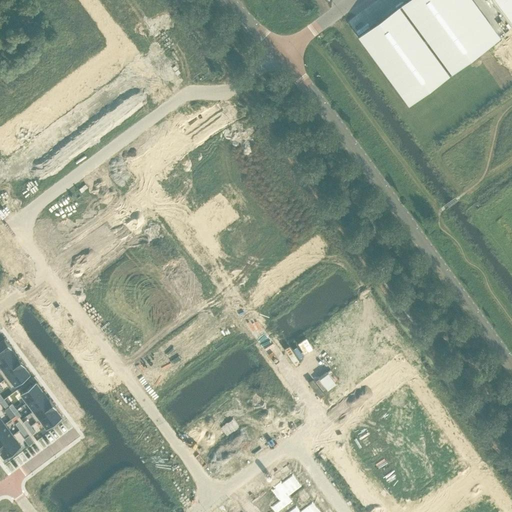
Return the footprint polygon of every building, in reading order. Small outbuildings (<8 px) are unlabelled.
[(460,0),(408,0),(358,36),(408,105),(492,43),(460,0)] [(511,0),(495,0),(511,22),(511,0)] [(110,80),(100,87),(104,93),(108,90),(115,99),(133,85),(126,76),(114,85),(110,80)] [(4,83),(0,85),(0,90),(6,98),(11,94),(20,106),(31,98),(17,80),(7,88),(4,83)] [(133,85),(115,99),(122,107),(117,111),(121,116),(131,109),(128,104),(139,95),(133,86),(133,85)] [(132,110),(122,118),(126,123),(130,120),(137,129),(155,116),(148,106),(136,115),(132,110)] [(155,116),(137,129),(137,130),(138,129),(144,138),(140,141),(144,147),(154,139),(150,134),(162,125),(155,116),(156,116),(155,116)] [(230,117),(221,124),(233,140),(242,133),(230,117)] [(212,130),(224,147),(233,140),(221,124),(213,130),(212,130)] [(212,130),(203,137),(215,153),(224,147),(212,130)] [(58,132),(49,139),(55,147),(50,151),(58,161),(63,157),(61,155),(70,148),(58,132)] [(203,137),(194,144),(206,160),(215,153),(203,137)] [(25,156),(25,157),(37,173),(46,166),(48,169),(53,165),(45,155),(40,158),(34,150),(26,157),(25,156)] [(25,157),(16,163),(28,180),(37,173),(25,157)] [(166,169),(159,174),(167,185),(179,176),(183,181),(193,174),(189,168),(185,171),(177,161),(175,162),(174,162),(165,169),(166,169)] [(16,164),(8,170),(20,186),(28,180),(16,163),(16,164)] [(242,169),(224,182),(232,193),(244,184),(248,189),(258,182),(254,176),(250,180),(242,169)] [(190,190),(179,198),(182,201),(180,202),(186,210),(204,196),(196,186),(200,183),(196,177),(186,185),(190,190)] [(95,190),(86,197),(98,213),(99,213),(98,213),(107,206),(101,198),(106,194),(99,184),(94,188),(95,190)] [(255,198),(243,207),(251,218),(269,205),(261,195),(265,191),(261,186),(251,193),(255,198)] [(86,197),(77,203),(90,220),(98,213),(86,197)] [(77,203),(70,209),(82,225),(89,220),(90,220),(77,203)] [(70,209),(61,215),(73,231),(82,225),(70,209)] [(51,220),(46,224),(53,234),(58,230),(64,238),(73,231),(61,215),(52,222),(51,220)] [(303,215),(294,222),(306,239),(307,238),(315,231),(303,215)] [(14,222),(0,233),(0,236),(5,243),(21,231),(14,222)] [(294,222),(285,229),(298,245),(306,239),(294,222)] [(285,229),(277,235),(289,251),(297,245),(298,245),(285,229)] [(21,231),(5,243),(10,250),(26,238),(21,231)] [(232,234),(214,248),(220,255),(221,254),(223,257),(234,249),(238,254),(248,247),(244,241),(240,244),(232,234)] [(277,235),(268,242),(280,258),(289,251),(277,235)] [(26,238),(10,250),(16,257),(32,245),(26,238)] [(120,245),(109,252),(113,258),(119,254),(125,262),(144,248),(137,239),(123,250),(120,245)] [(32,245),(16,257),(21,264),(37,252),(32,245)] [(144,248),(125,262),(126,263),(126,262),(132,270),(126,275),(130,280),(140,273),(137,268),(150,258),(143,249),(144,249),(144,248)] [(245,263),(233,272),(241,283),(248,278),(248,279),(257,272),(257,271),(258,270),(251,260),(255,256),(251,251),(241,258),(245,263)] [(37,252),(21,264),(28,273),(44,261),(37,252)] [(140,273),(130,280),(134,286),(140,282),(146,290),(165,277),(158,267),(144,278),(140,273)] [(165,277),(146,290),(147,291),(147,290),(153,298),(147,303),(151,308),(161,301),(158,296),(171,286),(164,277),(165,277)] [(67,289),(51,301),(58,310),(74,298),(67,289)] [(161,301),(151,308),(155,314),(161,310),(167,318),(186,305),(179,295),(165,306),(161,301)] [(74,298),(58,310),(64,318),(63,319),(64,319),(80,307),(74,298)] [(186,305),(167,318),(168,319),(168,318),(174,326),(168,331),(172,336),(182,329),(179,324),(192,314),(185,305),(186,305)] [(80,307),(64,319),(70,328),(87,315),(80,307)] [(87,315),(70,328),(71,328),(78,336),(94,324),(87,315)] [(362,334),(370,344),(375,340),(385,353),(396,345),(388,335),(390,333),(384,326),(383,327),(380,325),(370,332),(364,324),(358,328),(362,334)] [(100,333),(84,345),(90,354),(107,342),(100,333)] [(351,348),(365,366),(374,360),(365,348),(370,344),(362,334),(357,338),(360,342),(351,348)] [(5,338),(0,341),(0,355),(11,347),(5,338)] [(107,342),(90,354),(97,363),(113,351),(107,342)] [(11,347),(0,355),(0,365),(1,367),(0,368),(18,356),(18,355),(17,355),(11,348),(12,347),(11,347)] [(365,366),(351,348),(351,349),(343,355),(340,351),(334,355),(342,365),(347,361),(355,373),(364,366),(364,367),(365,366)] [(113,351),(97,363),(104,371),(120,359),(113,351)] [(323,369),(336,388),(345,381),(336,369),(342,365),(334,355),(328,359),(331,363),(323,369)] [(18,356),(0,368),(0,372),(5,379),(24,364),(18,356)] [(120,359),(104,371),(110,380),(126,368),(120,359)] [(24,364),(5,379),(11,388),(31,374),(24,365),(25,365),(24,364)] [(336,388),(323,369),(322,370),(323,370),(315,376),(311,372),(309,369),(303,373),(306,376),(313,386),(318,382),(327,394),(336,387),(336,388)] [(36,381),(20,393),(27,402),(43,390),(36,381)] [(43,390),(27,402),(33,410),(49,398),(43,390)] [(389,395),(379,403),(384,409),(388,406),(394,415),(412,401),(405,392),(393,401),(389,395)] [(33,410),(30,412),(37,422),(40,419),(56,408),(56,407),(49,398),(33,410)] [(401,432),(411,425),(407,419),(419,411),(412,402),(413,401),(412,401),(394,415),(395,415),(401,423),(397,427),(401,432)] [(262,416),(253,423),(267,441),(276,433),(266,421),(272,417),(264,406),(258,411),(262,416)] [(56,408),(40,419),(46,428),(62,416),(56,408)] [(411,425),(401,432),(405,438),(409,435),(416,444),(434,430),(427,421),(415,430),(411,425)] [(240,424),(235,428),(242,439),(247,435),(257,447),(266,440),(266,441),(267,441),(253,423),(244,429),(240,424)] [(5,424),(0,427),(0,444),(13,435),(5,424)] [(338,445),(342,450),(360,436),(352,425),(335,438),(339,444),(338,445)] [(423,461),(433,454),(429,449),(441,440),(434,431),(435,431),(434,430),(416,444),(417,444),(423,452),(419,456),(423,461)] [(229,441),(220,448),(233,465),(237,463),(243,458),(233,446),(239,442),(231,432),(225,436),(229,441)] [(13,435),(0,444),(0,453),(4,459),(21,446),(13,435)] [(347,454),(351,460),(369,447),(360,436),(342,450),(346,455),(347,454)] [(377,459),(369,447),(351,460),(360,471),(377,459)] [(207,449),(202,454),(209,464),(214,460),(224,472),(229,468),(230,468),(233,465),(220,448),(211,455),(207,449)] [(437,459),(433,454),(423,461),(427,467),(431,464),(438,473),(456,459),(449,450),(437,459)] [(456,460),(456,459),(438,473),(439,473),(445,481),(441,485),(435,489),(439,495),(445,490),(455,483),(451,478),(463,469),(456,460)] [(191,469),(180,477),(193,495),(205,487),(195,474),(200,470),(193,460),(187,464),(191,469)] [(362,475),(371,486),(388,473),(380,462),(362,475)] [(388,473),(371,486),(375,492),(374,493),(378,498),(396,484),(388,473)] [(280,501),(271,507),(275,511),(277,511),(292,501),(288,496),(301,486),(293,475),(282,483),(281,482),(273,487),(275,489),(272,490),(280,501)] [(405,495),(396,484),(378,498),(382,503),(383,502),(387,508),(399,500),(402,505),(412,497),(408,492),(405,495)] [(465,509),(467,511),(479,511),(490,504),(483,495),(465,509)] [(296,507),(289,511),(319,511),(320,511),(317,508),(312,503),(300,511),(296,507)]
